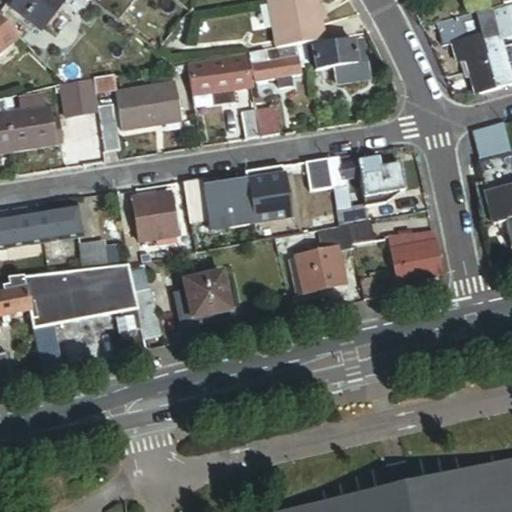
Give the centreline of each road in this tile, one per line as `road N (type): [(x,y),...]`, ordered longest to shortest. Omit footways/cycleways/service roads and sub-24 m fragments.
road 1 (tertiary): [(479,327),(0,435)]
road 2 (residential): [(434,124),(0,196)]
road 3 (residential): [(434,124),(479,327)]
road 4 (residential): [(378,0),(434,124)]
